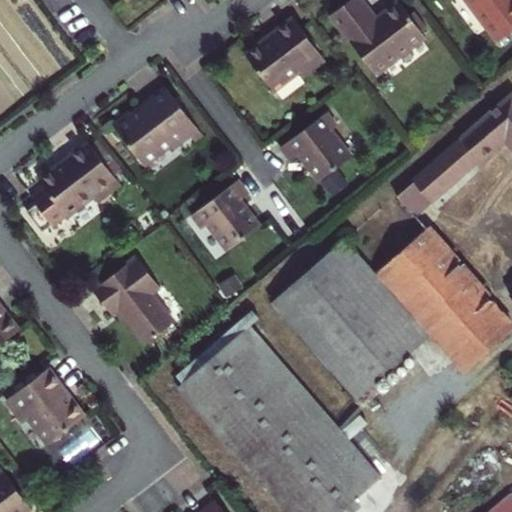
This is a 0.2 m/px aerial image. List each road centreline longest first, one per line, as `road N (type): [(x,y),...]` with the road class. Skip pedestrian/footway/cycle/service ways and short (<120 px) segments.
road 1 (residential): [(91,511),(164,456),(0,238)]
road 2 (residential): [(0,157),(162,36)]
road 3 (residential): [(162,36),(263,171)]
